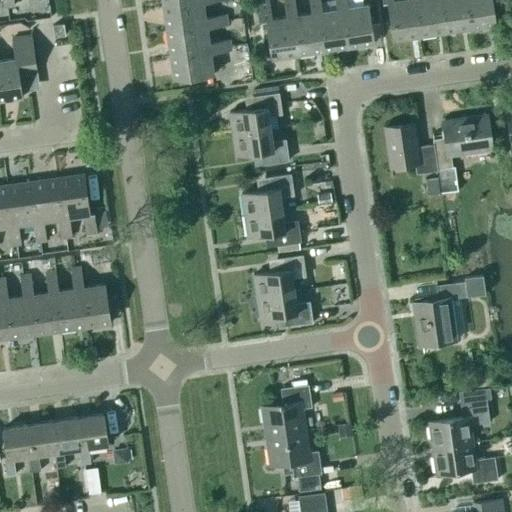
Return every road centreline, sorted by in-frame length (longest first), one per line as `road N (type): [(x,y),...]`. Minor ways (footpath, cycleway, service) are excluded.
road 1 (residential): [(376,336),(350,98),(366,85),(511,61)]
road 2 (unclassified): [(162,371),(109,0)]
road 3 (residential): [(162,371),(376,336)]
road 4 (residential): [(402,511),(376,336)]
road 5 (residential): [(0,393),(162,371)]
road 6 (residential): [(0,145),(67,135),(53,41)]
road 7 (unclassified): [(184,511),(162,371)]
